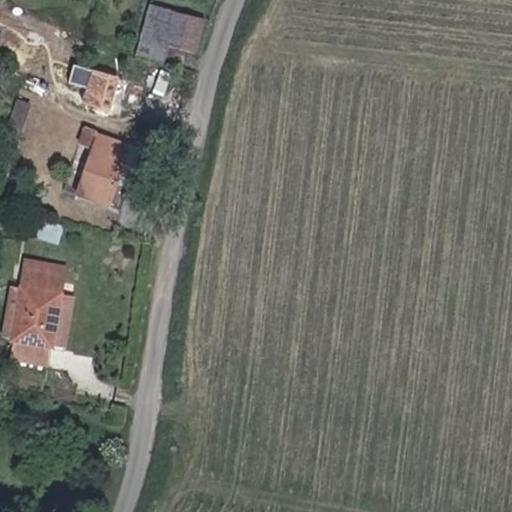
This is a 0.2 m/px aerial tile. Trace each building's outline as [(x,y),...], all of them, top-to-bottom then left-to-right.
[(199,54),(209,21),(157,4),(146,37),(173,46),(199,54)] [(141,52),(168,61),(173,46),(146,37),(141,52)] [(88,104),(113,111),(124,75),(99,68),(88,104)] [(121,181),(132,146),(95,134),(96,131),(85,127),(80,144),(96,149),(82,194),(114,203),(121,181)] [(133,144),(132,146),(121,181),(137,186),(148,148),(133,144)] [(28,279),(67,285),(69,267),(30,261),(28,279)] [(56,358),(67,285),(28,279),(17,351),(56,358)]
